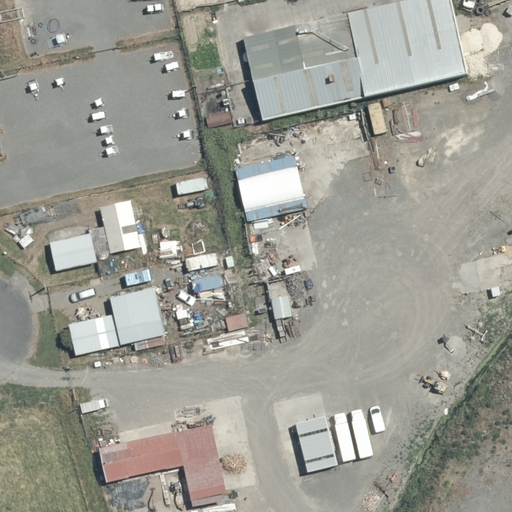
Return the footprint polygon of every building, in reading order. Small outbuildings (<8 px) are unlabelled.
[(452,0),(446,0),(349,21),(366,101),(470,79),(452,0)] [(196,93),(228,88),(213,9),(181,15),(196,93)] [(343,21),(240,43),(263,121),(357,100),(343,21)] [(325,196),(306,220),(323,232),(336,231),(339,231),(368,219),(361,203),(333,215),(325,196)] [(143,245),(133,199),(102,205),(107,230),(52,241),(58,270),(110,259),(109,252),(143,245)] [(169,333),(158,287),(113,297),(117,314),(71,325),(78,355),(169,333)] [(244,311),(226,314),(228,331),(247,328),(244,311)] [(196,409),(89,432),(95,460),(167,444),(176,484),(211,477),(196,409)] [(345,463),(333,414),(298,422),(310,471),(345,463)]
